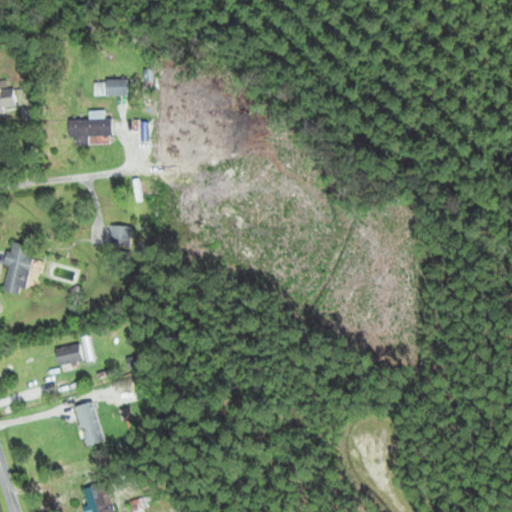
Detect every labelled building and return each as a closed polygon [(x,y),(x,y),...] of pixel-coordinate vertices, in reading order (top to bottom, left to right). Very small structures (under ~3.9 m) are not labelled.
[(0,86),(0,108),(10,108),(10,86),(0,86)] [(70,118),(70,137),(95,137),(95,118),(70,118)] [(114,242),(131,242),(131,226),(114,226),(114,242)] [(5,289),(25,293),(35,245),(13,240),(8,262),(11,263),(5,289)] [(61,365),(85,358),(80,341),(56,348),(61,365)] [(86,445),(105,440),(96,399),(77,403),(86,445)] [(113,511),(111,484),(85,485),(87,511),(113,511)]
